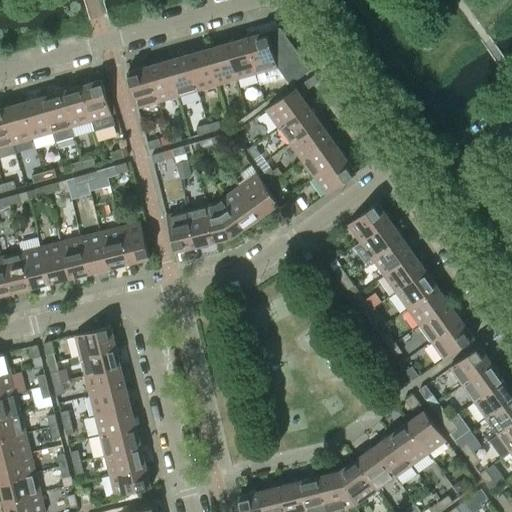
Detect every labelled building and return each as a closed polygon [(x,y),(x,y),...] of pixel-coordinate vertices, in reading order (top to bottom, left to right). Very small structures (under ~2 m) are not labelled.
[(280,27),(246,37),(256,73),(277,67),(273,55),(270,42),(284,33),(280,27)] [(284,33),(270,42),(273,55),(291,43),(284,33)] [(246,37),(226,43),(237,79),(256,73),(246,37)] [(226,43),(207,49),(217,85),(237,79),(226,43)] [(291,43),(273,55),(277,67),(297,52),(291,43)] [(207,49),(187,54),(198,90),(217,85),(207,49)] [(297,52),(277,67),(284,77),(294,69),(304,62),(297,52)] [(187,54),(168,60),(178,96),(198,90),(187,54)] [(168,60),(148,66),(158,102),(178,96),(168,60)] [(304,62),(294,69),(300,77),(310,70),(304,62)] [(148,66),(127,72),(138,108),(158,102),(148,66)] [(294,69),(284,77),(289,85),(300,77),(294,69)] [(314,75),(304,82),(308,88),(318,81),(314,75)] [(102,79),(81,85),(91,121),(94,130),(115,124),(102,79)] [(81,85),(61,91),(72,127),(91,121),(81,85)] [(296,88),(265,109),(278,127),(308,105),(296,88)] [(61,91),(42,97),(52,132),(55,142),(74,136),(72,127),(61,91)] [(42,97),(22,102),(32,138),(52,132),(42,97)] [(22,102),(2,108),(13,144),(32,138),(22,102)] [(308,105),(278,127),(290,144),(320,122),(308,105)] [(2,108),(0,108),(0,157),(16,154),(13,144),(2,108)] [(218,121),(207,124),(209,132),(221,128),(218,121)] [(320,122),(290,144),(302,160),(332,138),(320,122)] [(209,132),(207,124),(196,127),(198,135),(209,132)] [(168,135),(170,143),(182,140),(179,132),(168,135)] [(222,134),(211,137),(213,145),(225,142),(222,134)] [(211,137),(200,141),(202,148),(213,145),(211,137)] [(159,138),(147,141),(150,149),(161,146),(159,138)] [(332,138),(302,160),(313,177),(344,155),(332,138)] [(254,144),(247,149),(254,159),(261,154),(254,144)] [(183,146),(172,149),(174,157),(186,153),(183,146)] [(110,152),(113,160),(124,156),(122,149),(110,152)] [(163,152),(151,155),(153,163),(165,159),(163,152)] [(344,155),(313,177),(326,194),(356,173),(344,155)] [(93,157),(82,161),(84,168),(95,165),(93,157)] [(191,177),(187,160),(176,163),(180,179),(191,177)] [(70,164),(73,171),(84,168),(82,161),(70,164)] [(126,162),(114,166),(117,173),(128,170),(126,162)] [(270,168),(264,172),(271,182),(277,177),(270,168)] [(54,169),(42,172),(44,180),(56,176),(54,169)] [(97,171),(85,174),(87,182),(99,178),(97,171)] [(31,175),(33,183),(44,180),(42,172),(31,175)] [(279,203),(257,173),(239,186),(261,216),(279,203)] [(85,174),(74,177),(77,185),(87,182),(85,174)] [(277,177),(271,182),(278,192),(284,187),(277,177)] [(14,180),(3,183),(5,191),(16,188),(14,180)] [(58,182),(45,186),(48,193),(60,190),(58,182)] [(45,186),(35,188),(37,196),(48,193),(45,186)] [(261,216),(239,186),(223,197),(244,228),(261,216)] [(17,194),(6,197),(9,205),(20,201),(17,194)] [(0,207),(9,205),(6,197),(0,198),(0,207)] [(215,203),(207,205),(216,241),(232,237),(244,228),(223,197),(215,203)] [(300,198),(295,202),(302,212),(307,208),(300,198)] [(295,202),(288,206),(295,216),(302,212),(295,202)] [(378,202),(347,224),(360,242),(390,220),(378,202)] [(207,205),(187,210),(196,246),(216,241),(207,205)] [(187,210),(166,215),(175,251),(196,246),(187,210)] [(275,216),(277,220),(282,226),(290,220),(283,210),(275,216)] [(360,242),(354,246),(365,263),(372,258),(402,237),(402,236),(390,220),(360,242)] [(141,221),(120,227),(129,263),(150,258),(141,221)] [(120,227),(100,232),(109,268),(129,263),(120,227)] [(100,232),(80,236),(89,273),(109,268),(100,232)] [(80,236),(60,241),(69,278),(89,273),(80,236)] [(402,237),(372,258),(384,275),(414,253),(402,237)] [(60,241),(41,246),(50,283),(69,278),(60,241)] [(330,251),(323,242),(317,246),(324,256),(330,251)] [(41,246),(21,251),(30,288),(50,283),(41,246)] [(21,251),(1,256),(10,292),(30,288),(21,251)] [(307,261),(312,257),(308,252),(303,256),(307,261)] [(414,253),(384,275),(396,292),(426,270),(414,253)] [(1,256),(0,256),(0,294),(10,292),(1,256)] [(341,266),(334,271),(341,280),(347,276),(341,266)] [(426,270),(396,292),(407,308),(438,286),(426,270)] [(359,292),(354,285),(347,276),(341,280),(353,297),(359,292)] [(438,286),(407,308),(419,325),(450,303),(438,286)] [(371,309),(359,292),(353,297),(365,313),(371,309)] [(450,303),(419,325),(431,341),(461,320),(450,303)] [(378,319),(371,309),(365,313),(372,323),(378,319)] [(461,320),(431,341),(444,359),(474,337),(461,320)] [(111,326),(75,335),(80,356),(116,347),(111,326)] [(388,333),(381,337),(388,347),(395,342),(388,333)] [(51,341),(43,343),(46,354),(54,352),(51,341)] [(402,352),(395,342),(388,347),(395,356),(402,352)] [(37,344),(29,346),(32,358),(40,356),(37,344)] [(480,345),(449,367),(462,385),(492,363),(480,345)] [(116,347),(80,356),(85,376),(121,367),(116,347)] [(5,352),(0,353),(0,375),(10,373),(5,352)] [(492,363),(462,385),(474,401),(504,380),(492,363)] [(412,366),(405,370),(412,380),(419,376),(412,366)] [(121,367),(85,376),(90,395),(126,386),(121,367)] [(58,370),(50,372),(53,383),(61,381),(58,370)] [(10,373),(0,375),(0,396),(15,393),(10,373)] [(37,376),(39,386),(47,384),(45,374),(37,376)] [(511,390),(504,380),(474,401),(486,418),(511,399),(511,390)] [(61,381),(53,383),(56,395),(64,393),(61,381)] [(47,384),(39,386),(42,398),(50,397),(47,384)] [(432,394),(425,385),(419,389),(426,399),(432,394)] [(126,386),(90,395),(95,415),(131,406),(126,386)] [(15,393),(0,396),(0,417),(20,412),(15,393)] [(413,393),(404,399),(411,409),(420,403),(413,393)] [(511,399),(486,418),(498,435),(511,424),(511,399)] [(131,406),(95,415),(100,435),(136,426),(131,406)] [(443,409),(436,414),(443,423),(449,418),(443,409)] [(68,410),(60,412),(63,423),(71,421),(68,410)] [(424,410),(407,422),(429,453),(446,440),(424,410)] [(20,412),(0,417),(0,438),(25,432),(20,412)] [(54,413),(47,415),(49,426),(57,424),(54,413)] [(456,428),(449,418),(443,423),(450,433),(456,428)] [(71,421),(63,423),(66,435),(74,433),(71,421)] [(407,422),(390,434),(412,464),(429,453),(407,422)] [(57,424),(49,426),(52,438),(60,436),(57,424)] [(511,424),(498,435),(510,452),(511,450),(511,424)] [(136,426),(100,435),(105,455),(141,446),(136,426)] [(25,432),(0,438),(0,459),(30,452),(25,432)] [(390,434),(373,446),(395,477),(412,464),(390,434)] [(466,442),(460,447),(466,456),(473,451),(466,442)] [(141,446),(105,455),(109,475),(146,466),(141,446)] [(373,446),(356,458),(378,489),(395,477),(373,446)] [(78,449),(70,451),(73,462),(81,460),(78,449)] [(473,451),(466,456),(474,466),(480,461),(473,451)] [(30,452),(0,459),(0,480),(35,472),(30,452)] [(56,455),(59,465),(67,464),(64,453),(56,455)] [(356,458),(339,471),(355,505),(378,489),(356,458)] [(81,460),(73,462),(76,474),(84,472),(81,460)] [(67,464),(59,465),(62,478),(70,476),(67,464)] [(146,466),(109,475),(115,496),(138,490),(151,487),(146,466)] [(486,469),(479,474),(486,484),(493,479),(486,469)] [(339,471),(319,476),(328,511),(355,505),(339,471)] [(35,472),(0,480),(0,485),(4,501),(40,492),(35,472)] [(319,476),(299,481),(306,511),(327,511),(328,511),(319,476)] [(306,511),(299,481),(279,486),(285,511),(306,511)] [(285,511),(279,486),(259,490),(264,511),(285,511)] [(88,490),(80,492),(83,504),(91,502),(88,490)] [(138,490),(115,496),(116,502),(140,496),(138,490)] [(264,511),(259,490),(238,496),(242,511),(264,511)] [(45,511),(40,492),(4,501),(6,511),(45,511)] [(74,493),(67,495),(69,507),(77,505),(74,493)] [(503,493),(496,498),(502,506),(509,502),(503,493)] [(448,495),(439,501),(443,508),(453,501),(448,495)] [(479,503),(472,495),(464,500),(470,509),(479,503)] [(439,501),(429,508),(432,511),(437,511),(443,508),(439,501)] [(511,511),(511,506),(509,502),(502,506),(506,511),(511,511)]
